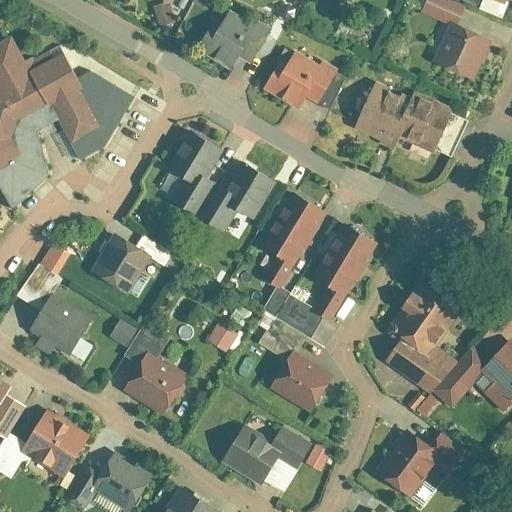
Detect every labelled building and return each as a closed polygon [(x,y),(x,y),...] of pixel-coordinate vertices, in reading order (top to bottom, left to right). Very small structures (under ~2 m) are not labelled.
[(241,63),(265,25),(228,5),(198,51),(224,65),(230,57),(241,63)] [(433,65),(472,80),(491,37),(450,20),(433,65)] [(0,173),(7,171),(10,179),(36,164),(25,141),(53,128),(65,149),(104,131),(61,54),(48,59),(45,53),(19,63),(8,42),(0,46),(0,173)] [(310,119),(335,72),(289,46),(263,91),(310,119)] [(431,156),(449,112),(374,81),(353,128),(399,150),(403,143),(431,156)] [(168,204),(192,216),(227,152),(186,130),(165,168),(182,177),(168,204)] [(253,221),(275,178),(234,158),(200,221),(227,234),(239,214),(253,221)] [(293,268),(326,210),(293,191),(259,248),(293,268)] [(342,298),(377,242),(341,221),(305,277),(342,298)] [(89,270),(130,293),(152,256),(111,233),(89,270)] [(422,353),(462,305),(423,276),(385,327),(397,337),(422,353)] [(69,355),(90,317),(51,293),(27,330),(69,355)] [(163,411),(186,372),(158,356),(170,337),(141,320),(122,352),(136,361),(121,386),(163,411)] [(380,360),(427,391),(444,369),(422,353),(397,337),(380,360)] [(479,380),(511,406),(511,404),(511,350),(504,344),(486,366),(468,351),(437,386),(457,402),(479,380)] [(310,412),(334,373),(292,348),(269,389),(310,412)] [(26,399),(0,383),(0,438),(1,439),(26,399)] [(17,448),(59,474),(86,434),(44,408),(17,448)] [(373,474),(410,498),(435,465),(451,474),(466,451),(436,434),(429,445),(403,427),(373,474)] [(219,460),(258,482),(276,457),(295,468),(311,447),(282,430),(272,445),(241,428),(219,460)] [(148,475),(105,448),(82,485),(126,511),(148,475)] [(218,511),(221,509),(178,484),(162,511),(218,511)]
